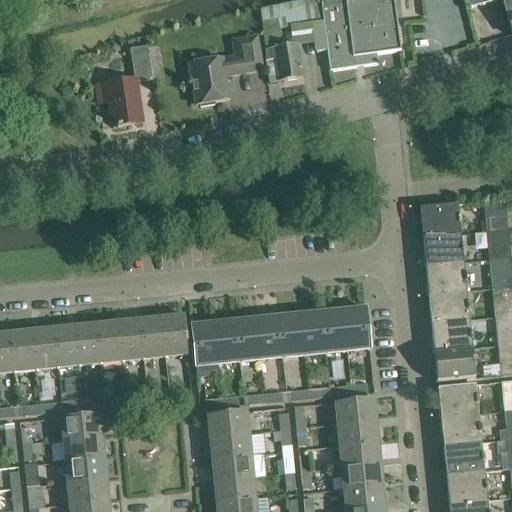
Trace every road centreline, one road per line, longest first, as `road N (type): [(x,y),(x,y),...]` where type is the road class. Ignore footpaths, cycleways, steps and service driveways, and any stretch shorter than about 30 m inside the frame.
road 1 (residential): [(0,301),(401,262)]
road 2 (residential): [(0,180),(87,174),(385,97)]
road 3 (residential): [(425,511),(401,262)]
road 4 (residential): [(401,262),(385,97)]
road 5 (residential): [(385,97),(511,62)]
